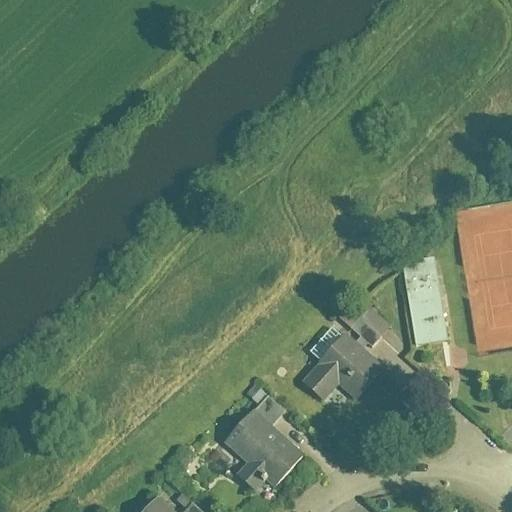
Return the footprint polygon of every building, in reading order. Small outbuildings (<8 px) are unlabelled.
[(413,348),(441,345),(434,265),(405,268),(413,348)] [(377,288),(382,319),(402,315),(397,285),(377,288)] [(339,320),(368,352),(388,333),(359,302),(339,320)] [(331,409),(338,400),(346,406),(374,370),(332,337),(304,373),(311,378),(304,387),(331,409)] [(279,413),(257,394),(245,408),(268,427),(279,413)] [(250,500),(264,485),(269,489),(296,458),(250,418),(222,449),(241,466),(228,480),(250,500)] [(194,511),(188,505),(180,511),(164,511),(152,498),(137,511),(194,511)]
